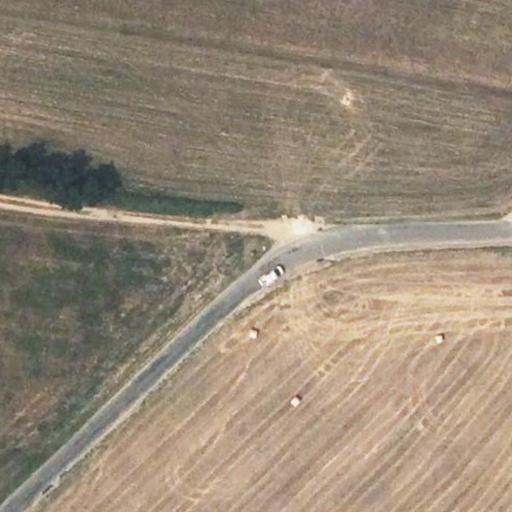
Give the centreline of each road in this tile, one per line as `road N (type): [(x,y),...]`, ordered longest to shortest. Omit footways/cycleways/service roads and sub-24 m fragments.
road 1 (tertiary): [(10,511),(250,282),(305,244),(511,234)]
road 2 (track): [(305,244),(275,231),(0,198)]
